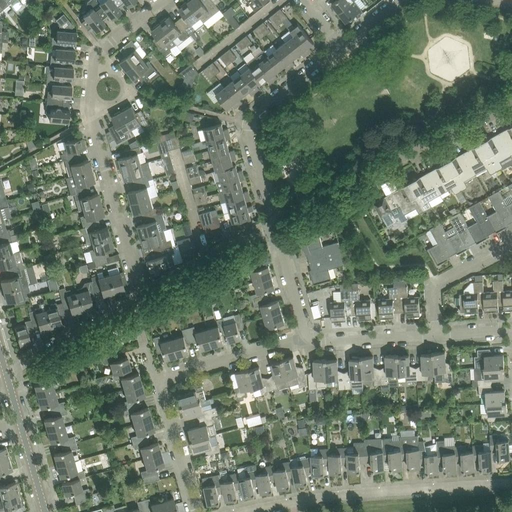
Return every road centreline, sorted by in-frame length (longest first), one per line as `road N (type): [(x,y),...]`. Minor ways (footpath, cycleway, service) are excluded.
road 1 (residential): [(196,511),(160,378),(306,336)]
road 2 (residential): [(273,223),(511,96)]
road 3 (residential): [(511,482),(354,493),(244,511)]
road 4 (residential): [(341,42),(257,107),(251,123),(273,223)]
road 5 (residential): [(135,301),(93,120)]
road 6 (residential): [(135,301),(273,223)]
road 7 (residential): [(4,369),(135,301)]
road 8 (residential): [(436,331),(435,285),(511,243)]
road 9 (residential): [(306,336),(436,331)]
